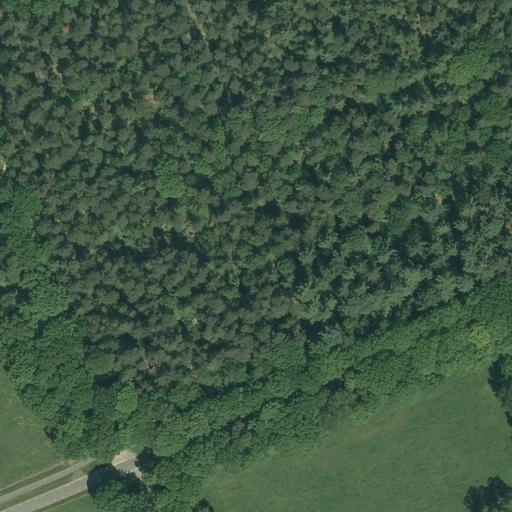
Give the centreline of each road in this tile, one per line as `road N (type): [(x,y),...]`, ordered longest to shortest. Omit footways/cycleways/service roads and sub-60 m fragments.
road 1 (tertiary): [(130,464),(511,308)]
road 2 (track): [(117,443),(0,163)]
road 3 (tertiary): [(15,511),(130,464)]
